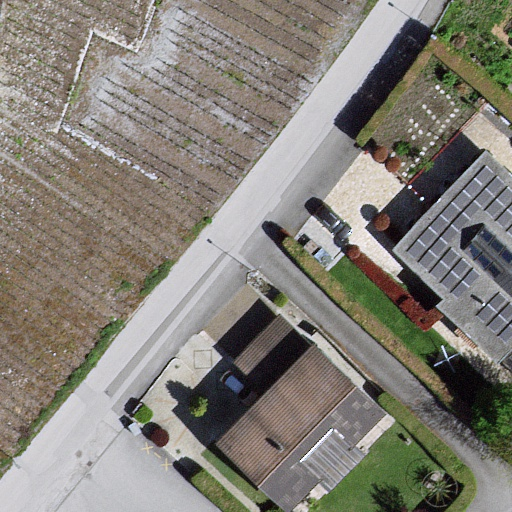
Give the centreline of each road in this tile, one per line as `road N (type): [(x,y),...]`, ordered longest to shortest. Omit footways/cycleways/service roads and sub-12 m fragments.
road 1 (residential): [(406,0),(0,511)]
road 2 (unknown): [(84,401),(190,511)]
